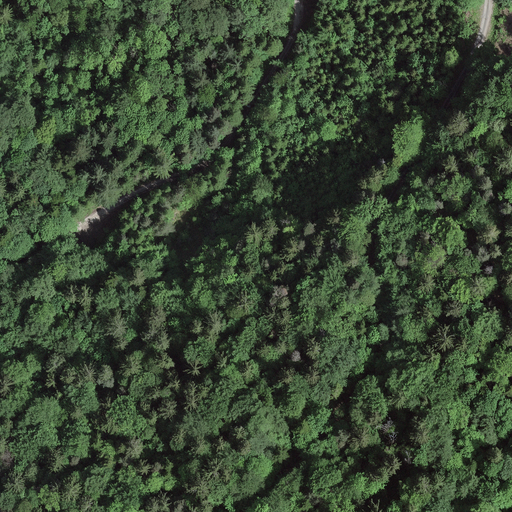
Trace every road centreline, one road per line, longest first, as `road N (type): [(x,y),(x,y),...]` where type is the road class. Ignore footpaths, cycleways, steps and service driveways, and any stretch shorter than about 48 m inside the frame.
road 1 (unclassified): [(487,0),(483,36),(454,100),(379,230),(388,327),(381,354),(317,436),(241,511)]
road 2 (unclassified): [(0,278),(111,201),(212,158),(291,38),(297,0)]
